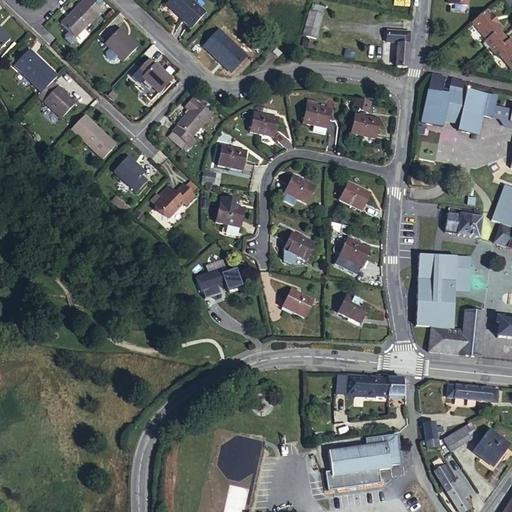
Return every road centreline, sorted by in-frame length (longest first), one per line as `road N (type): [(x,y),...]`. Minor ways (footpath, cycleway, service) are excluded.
road 1 (tertiary): [(139,511),(142,444),(175,399),(222,370),(300,355),(404,363)]
road 2 (residential): [(258,260),(266,171),(287,154),(393,174)]
road 3 (residential): [(193,72),(217,86),(328,67),(408,89)]
road 4 (residential): [(393,174),(387,241),(404,363)]
road 5 (residential): [(193,72),(138,135),(101,99)]
road 6 (residential): [(410,382),(414,446),(438,511)]
